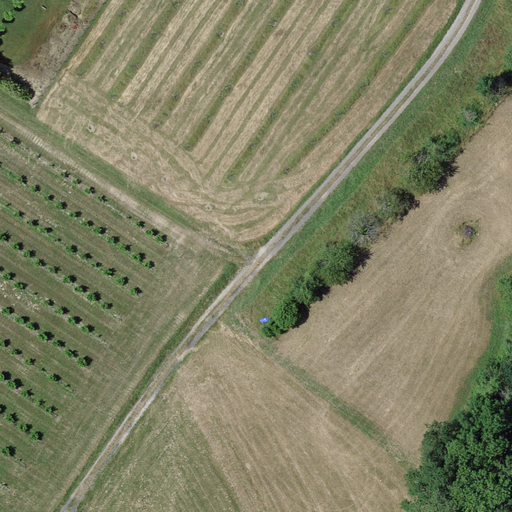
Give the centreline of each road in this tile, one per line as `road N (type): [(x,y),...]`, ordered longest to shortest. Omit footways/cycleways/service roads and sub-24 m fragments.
road 1 (track): [(268,256),(428,74),(475,0)]
road 2 (track): [(268,256),(175,362),(69,511)]
road 3 (track): [(0,95),(215,243),(268,256)]
